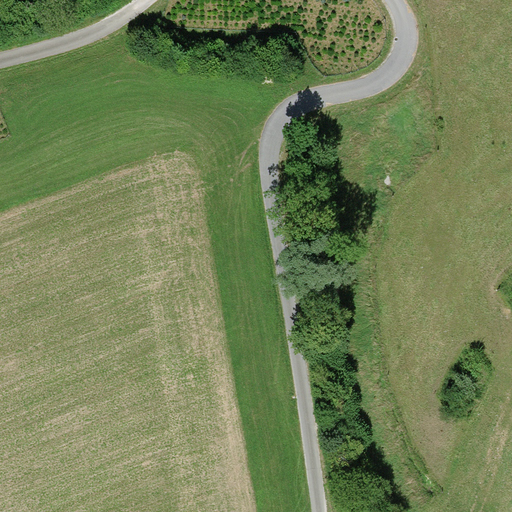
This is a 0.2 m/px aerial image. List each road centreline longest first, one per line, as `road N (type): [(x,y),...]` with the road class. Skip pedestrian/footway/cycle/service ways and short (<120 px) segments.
road 1 (unclassified): [(387,0),(403,45),(390,74),(359,91),(304,102),(268,140),(316,511)]
road 2 (unclassified): [(0,62),(78,41),(141,0)]
